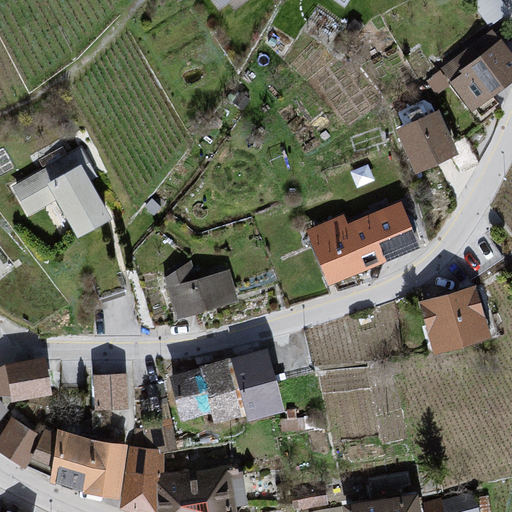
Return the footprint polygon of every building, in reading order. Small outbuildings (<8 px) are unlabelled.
[(210,0),(220,12),(236,0),(210,0)] [(327,0),(344,10),(349,0),(327,0)] [(511,55),(500,39),(453,85),(473,113),(511,81),(511,55)] [(394,132),(413,175),(458,156),(440,113),(394,132)] [(80,153),(13,188),(29,216),(55,203),(79,238),(114,219),(90,180),(97,174),(80,153)] [(402,207),(317,234),(331,280),(418,243),(402,207)] [(191,264),(164,279),(174,321),(236,304),(228,271),(195,274),(191,264)] [(482,288),(423,300),(436,352),(497,338),(482,288)] [(267,349),(170,374),(183,417),(212,410),(214,421),(244,419),(288,409),(267,349)] [(43,360),(7,366),(11,400),(52,395),(43,360)] [(128,374),(92,375),(95,408),(130,408),(128,374)] [(0,393),(0,416),(11,406),(0,393)] [(0,431),(0,445),(24,458),(41,426),(11,411),(0,431)] [(103,441),(58,428),(52,479),(125,498),(129,444),(103,441)] [(158,511),(164,451),(129,444),(125,498),(152,511),(158,511)] [(237,511),(230,469),(167,477),(163,511),(237,511)] [(326,488),(296,489),(296,500),(326,499),(326,488)] [(419,490),(346,502),(347,511),(423,511),(421,503),(419,490)] [(479,511),(473,492),(421,503),(423,511),(479,511)]
